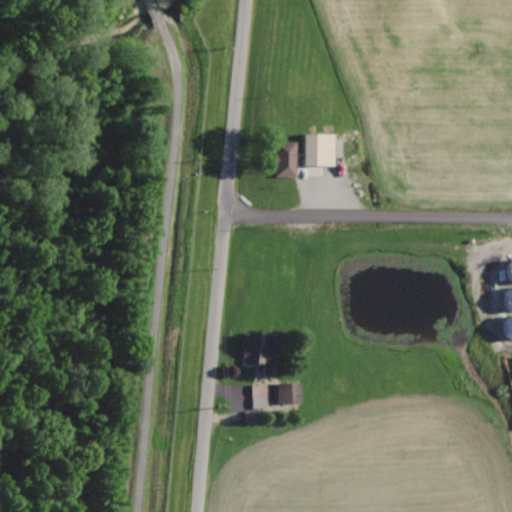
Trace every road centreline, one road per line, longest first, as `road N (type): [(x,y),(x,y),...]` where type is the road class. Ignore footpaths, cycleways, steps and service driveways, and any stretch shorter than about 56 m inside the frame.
road 1 (residential): [(191,511),(242,0)]
road 2 (residential): [(137,511),(174,80),(161,23)]
road 3 (residential): [(511,226),(220,224)]
